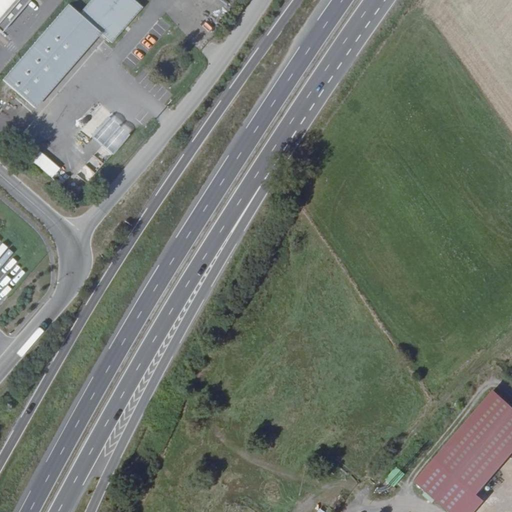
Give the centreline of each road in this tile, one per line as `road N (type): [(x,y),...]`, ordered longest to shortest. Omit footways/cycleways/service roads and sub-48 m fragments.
road 1 (trunk): [(344,0),(125,337),(29,511)]
road 2 (trunk): [(296,0),(84,315),(0,463)]
road 3 (trunk): [(58,511),(256,177)]
road 4 (trunk): [(91,511),(254,203),(256,177)]
road 5 (unclassified): [(261,0),(225,55),(69,241)]
road 6 (track): [(511,334),(346,507)]
road 7 (trunk): [(256,177),(376,0)]
road 8 (unclassified): [(0,368),(63,294),(74,262),(69,241)]
